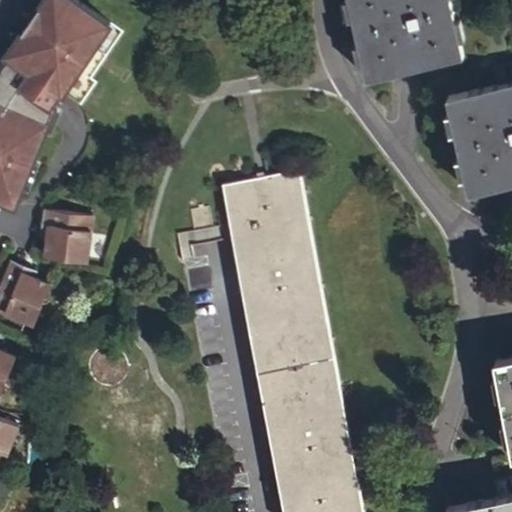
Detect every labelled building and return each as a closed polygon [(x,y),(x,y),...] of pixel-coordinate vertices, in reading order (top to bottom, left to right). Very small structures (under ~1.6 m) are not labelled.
[(61,92),(108,23),(74,0),(41,0),(5,54),(8,56),(0,63),(0,196),(12,201),(50,102),(46,99),(54,87),(61,92)] [(445,0),(345,0),(363,77),(459,55),(445,0)] [(511,78),(443,95),(465,190),(511,178),(511,78)] [(263,178),(224,186),(232,228),(286,511),(366,511),(358,469),(303,170),(263,178)] [(210,204),(190,207),(194,228),(214,224),(210,204)] [(43,224),(45,210),(39,209),(35,238),(41,238),(43,224)] [(41,238),(39,256),(81,262),(88,216),(58,212),(45,210),(43,224),(41,238)] [(32,271),(5,260),(2,266),(15,272),(29,278),(32,271)] [(29,278),(15,272),(2,266),(0,271),(0,311),(28,323),(45,284),(29,278)] [(0,379),(10,356),(0,351),(0,379)] [(511,352),(492,356),(508,453),(511,452),(511,352)] [(0,448),(11,422),(0,418),(0,448)] [(511,511),(511,491),(445,502),(446,511),(511,511)]
